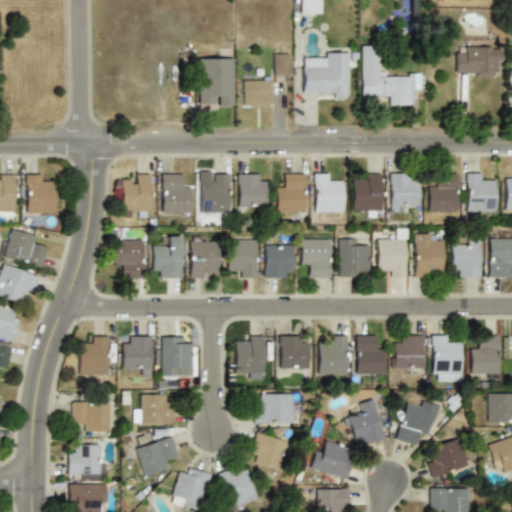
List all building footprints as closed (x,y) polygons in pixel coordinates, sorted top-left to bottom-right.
[(318,0),(298,0),(298,14),(318,14),(318,0)] [(389,95),(389,106),(410,106),(410,92),(420,92),(420,74),(378,74),(378,45),(359,45),(359,95),(389,95)] [(488,73),(488,66),(498,66),(498,46),(460,46),(460,51),(452,51),(452,73),(488,73)] [(271,75),(287,75),(287,52),(271,52),(271,75)] [(346,52),(300,52),(300,98),(345,98),(346,52)] [(195,105),(231,105),(231,57),(195,57),(195,105)] [(241,107),(269,107),(269,79),(241,79),(241,107)] [(265,206),(265,181),(255,181),(255,172),(235,172),(235,206),(265,206)] [(302,212),(302,172),(283,172),(283,183),(273,183),(273,212),(302,212)] [(310,211),(340,211),(340,182),(331,182),(331,172),(310,172),(310,211)] [(454,210),(454,172),(433,172),(433,190),(425,190),(425,210),(454,210)] [(462,211),(491,211),(491,182),(482,182),(482,172),(462,172),(462,211)] [(501,209),(511,209),(511,172),(501,172),(501,209)] [(159,212),(189,212),(189,183),(179,183),(179,173),(159,173),(159,212)] [(349,173),(349,209),(378,209),(378,173),(349,173)] [(406,211),(406,203),(416,203),(416,181),(407,181),(408,173),(386,173),(386,211),(406,211)] [(11,174),(0,174),(0,210),(11,210),(11,174)] [(54,212),(54,183),(43,183),(43,174),(22,174),(22,212),(54,212)] [(148,174),(128,174),(128,181),(118,181),(118,212),(148,212),(148,174)] [(227,212),(227,174),(207,174),(207,183),(197,183),(197,212),(227,212)] [(0,248),(0,256),(40,266),(44,247),(34,245),(36,235),(5,228),(0,248)] [(404,228),(394,228),(394,238),(373,238),(373,266),(383,266),(383,276),(404,276),(404,228)] [(411,277),(441,277),(441,242),(430,242),(430,232),(411,232),(411,277)] [(178,235),(159,235),(159,246),(150,246),(150,267),(159,267),(159,277),(178,277),(178,235)] [(186,235),(186,277),(216,277),(216,245),(206,245),(206,235),(186,235)] [(260,237),(260,277),(282,277),(282,269),(290,269),(290,245),(274,245),(274,237),(260,237)] [(511,237),(485,237),(485,277),(504,277),(504,267),(511,267),(511,237)] [(253,277),(253,238),(224,238),(224,268),(233,268),(233,277),(253,277)] [(328,238),(297,238),(297,267),(307,267),(307,277),(328,277),(328,238)] [(356,276),(356,267),(366,267),(366,238),(335,238),(335,276),(356,276)] [(121,278),(140,278),(140,239),(112,239),(112,267),(121,267),(121,278)] [(477,239),(458,239),(458,246),(449,246),(449,267),(458,267),(458,277),(477,277),(477,239)] [(18,294),(29,297),(35,274),(0,264),(0,296),(16,301),(18,294)] [(0,338),(10,341),(18,311),(0,306),(0,338)] [(315,375),(345,375),(345,334),(325,334),(325,345),(315,345),(315,375)] [(373,334),(353,334),(353,374),(383,374),(383,344),(373,344),(373,334)] [(448,334),(428,334),(428,374),(458,374),(458,344),(448,344),(448,334)] [(466,373),(496,373),(496,334),(477,334),(477,344),(466,344),(466,373)] [(119,365),(139,365),(139,375),(148,375),(148,335),(128,335),(128,344),(119,344),(119,365)] [(232,377),(262,377),(262,335),(239,335),(239,337),(232,337),(232,377)] [(306,368),(306,335),(276,335),(276,368),(306,368)] [(399,344),(390,344),(390,368),(422,368),(422,335),(399,335),(399,344)] [(75,375),(106,375),(106,336),(85,336),(85,345),(75,345),(75,375)] [(189,344),(181,344),(181,336),(158,336),(158,374),(189,374),(189,344)] [(10,348),(0,345),(0,365),(5,367),(10,348)] [(511,423),(511,392),(483,392),(483,423),(511,423)] [(161,403),(161,393),(140,393),(140,403),(131,403),(131,423),(170,423),(170,403),(161,403)] [(288,423),(288,393),(260,393),(260,403),(251,403),(251,423),(288,423)] [(401,404),(391,438),(411,444),(414,434),(424,437),(434,405),(413,398),(410,407),(401,404)] [(359,435),(361,445),(381,439),(369,399),(352,404),(354,413),(342,417),(349,438),(359,435)] [(107,401),(68,401),(68,421),(78,421),(78,431),(107,431),(107,401)] [(254,463),(275,469),(283,440),(254,432),(248,452),(257,454),(254,463)] [(511,434),(484,443),(493,473),(511,467),(511,434)] [(133,445),(140,475),(168,468),(166,458),(175,455),(170,436),(133,445)] [(422,459),(428,477),(464,466),(455,437),(428,445),(431,456),(422,459)] [(305,468),(342,478),(348,457),(339,455),(342,445),(314,438),(305,468)] [(65,480),(104,480),(104,460),(95,460),(95,443),(73,443),(73,452),(65,452),(65,480)] [(176,472),(166,501),(196,511),(209,475),(188,467),(185,475),(176,472)] [(253,498),(244,469),(219,477),(228,506),(253,498)] [(74,511),(104,511),(104,483),(65,483),(65,505),(74,505),(74,511)] [(464,511),(464,487),(425,487),(425,510),(439,511),(464,511)] [(312,511),(344,511),(344,488),(312,488),(312,511)]
